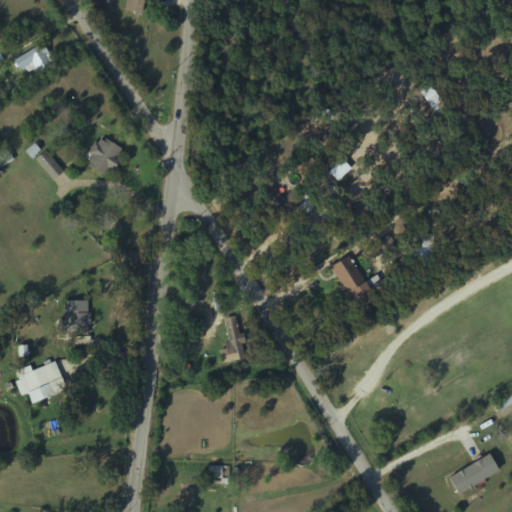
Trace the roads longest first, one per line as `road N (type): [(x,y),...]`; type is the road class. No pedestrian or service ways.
road 1 (residential): [(394,511),(73,0)]
road 2 (tertiary): [(189,0),(132,511)]
